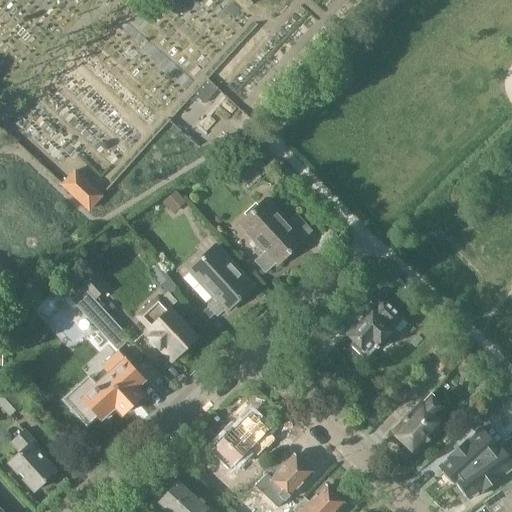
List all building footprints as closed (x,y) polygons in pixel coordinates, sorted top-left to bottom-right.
[(206,79),(193,94),(204,104),(217,89),(206,79)] [(249,187),(267,171),(267,170),(258,159),(239,176),(249,187)] [(88,210),(101,196),(75,171),(62,185),(88,210)] [(175,192),(163,203),(173,213),(185,203),(175,192)] [(264,201),(241,222),(267,251),(255,261),(265,273),(277,262),(278,264),(302,242),(277,216),(278,211),(273,206),(268,205),(264,201)] [(213,247),(190,269),(217,298),(207,307),(217,317),(226,308),(228,310),(251,288),(213,247)] [(105,291),(88,272),(78,282),(94,300),(105,291)] [(106,315),(74,279),(63,289),(73,299),(72,301),(94,325),(106,315)] [(356,322),(344,334),(352,341),(349,344),(364,359),(375,348),(376,350),(378,348),(377,346),(394,329),(393,328),(403,318),(389,304),(382,297),(390,290),(381,282),(366,297),(374,305),(362,316),(360,314),(360,315),(361,316),(356,321),(355,320),(354,320),(356,322)] [(167,293),(165,295),(160,300),(158,297),(137,317),(148,329),(144,333),(171,363),(198,338),(170,309),(176,303),(167,293)] [(462,359),(453,350),(436,366),(445,376),(462,359)] [(121,415),(135,402),(128,395),(143,382),(117,353),(102,367),(108,374),(81,398),(101,420),(114,408),(121,415)] [(0,407),(8,416),(20,406),(0,383),(0,407)] [(418,404),(392,432),(394,434),(394,437),(400,442),(402,441),(405,444),(405,447),(410,451),(413,451),(416,454),(442,426),(430,415),(439,406),(427,395),(419,404),(418,404)] [(499,411),(491,403),(477,417),(484,425),(499,411)] [(234,432),(231,429),(209,452),(232,474),(244,462),(241,459),(251,449),(249,447),(267,430),(251,414),(234,432)] [(480,428),(438,466),(443,471),(441,473),(452,485),(454,483),(455,483),(498,448),(480,428)] [(34,490),(54,473),(36,454),(41,449),(23,430),(10,442),(20,453),(9,463),(34,490)] [(498,448),(455,483),(464,495),(465,494),(469,500),(511,470),(511,461),(500,446),(498,448)] [(310,473),(293,456),(272,478),(282,488),(277,492),(285,499),(310,473)] [(215,511),(209,506),(206,509),(176,483),(159,502),(169,511),(215,511)] [(220,486),(213,494),(228,507),(236,499),(220,486)] [(304,497),(292,510),(294,511),(334,511),(343,504),(325,487),(310,503),(304,497)] [(511,511),(511,492),(499,502),(503,507),(496,511),(511,511)]
